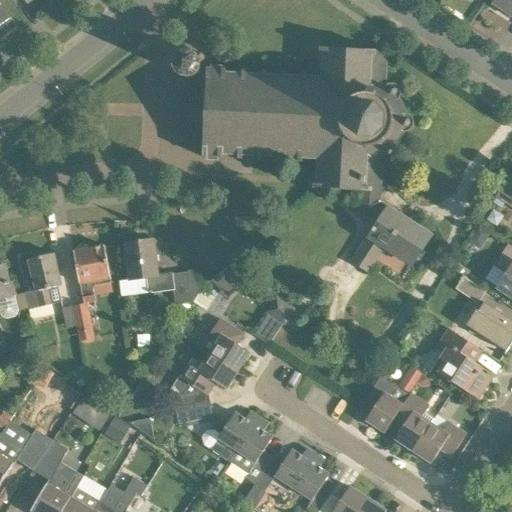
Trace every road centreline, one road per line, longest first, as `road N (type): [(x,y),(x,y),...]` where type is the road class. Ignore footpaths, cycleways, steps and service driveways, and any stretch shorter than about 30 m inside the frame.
road 1 (residential): [(0,183),(136,160),(154,128),(148,0)]
road 2 (residential): [(447,501),(272,386)]
road 3 (residential): [(0,114),(148,0)]
road 4 (residential): [(511,87),(393,8)]
